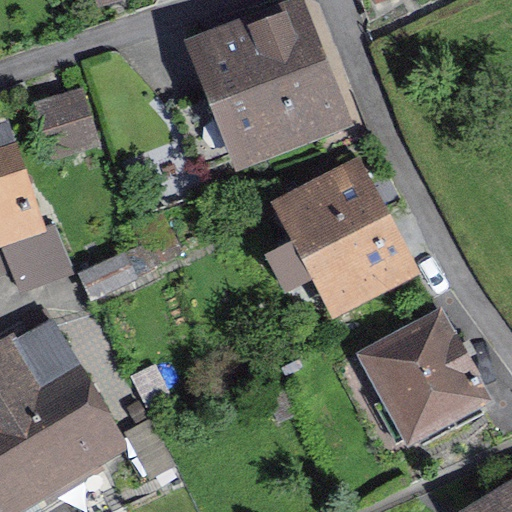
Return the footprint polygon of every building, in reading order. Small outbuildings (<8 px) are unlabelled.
[(95,0),(98,10),(132,0),(95,0)] [(235,176),(368,123),(318,0),(297,0),(182,46),(235,176)] [(49,164),(101,148),(83,90),(31,106),(49,164)] [(46,227),(9,124),(0,127),(0,276),(9,274),(17,297),(76,276),(58,223),(46,227)] [(332,322),(422,275),(360,159),(271,206),(332,322)] [(162,267),(148,239),(72,279),(86,306),(162,267)] [(494,403),(443,308),(356,355),(407,450),(494,403)] [(176,463),(138,402),(127,409),(138,426),(123,435),(51,317),(0,348),(0,510),(1,511),(27,511),(130,450),(148,480),(176,463)] [(148,409),(172,396),(156,366),(132,379),(148,409)] [(281,423),(301,412),(277,367),(256,378),(281,423)] [(511,511),(511,480),(459,511),(511,511)]
